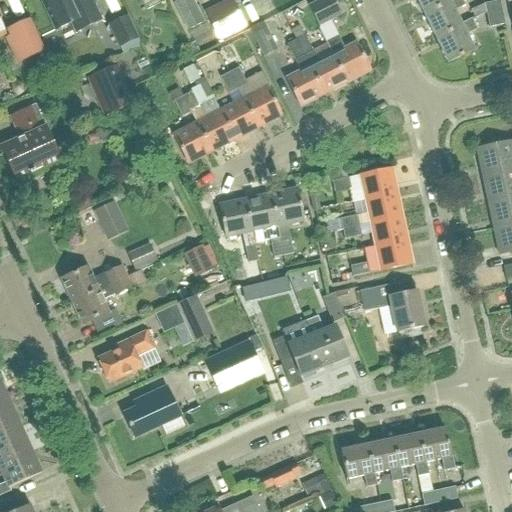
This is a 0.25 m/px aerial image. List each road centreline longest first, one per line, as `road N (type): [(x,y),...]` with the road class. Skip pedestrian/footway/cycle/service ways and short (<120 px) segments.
road 1 (residential): [(112,505),(318,415),(476,383)]
road 2 (residential): [(476,383),(420,109)]
road 3 (residential): [(112,505),(23,315)]
road 4 (residential): [(504,511),(476,383)]
road 5 (residential): [(420,109),(369,0)]
